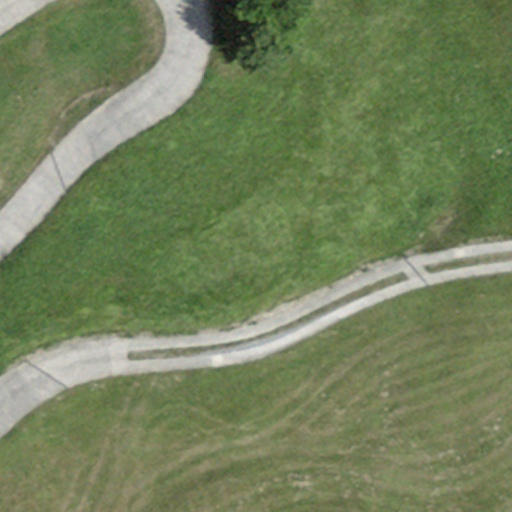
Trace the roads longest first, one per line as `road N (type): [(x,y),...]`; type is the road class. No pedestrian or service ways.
road 1 (track): [(511,262),(428,273),(231,349),(88,362),(0,408)]
road 2 (track): [(0,235),(65,163),(175,84),(187,51),(173,0)]
